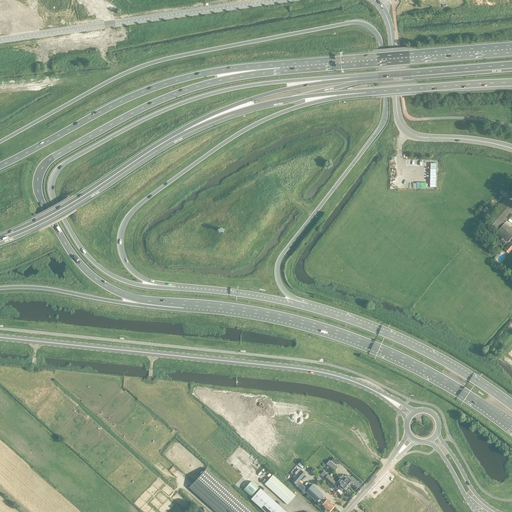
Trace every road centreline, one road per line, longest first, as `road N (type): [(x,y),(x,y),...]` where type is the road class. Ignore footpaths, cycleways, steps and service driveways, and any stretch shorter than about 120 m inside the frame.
road 1 (trunk): [(307,305),(278,282),(278,261),(385,121),(381,44),(363,23),(152,62),(0,141)]
road 2 (trunk): [(175,286),(130,283),(82,250),(52,196),(58,168),(188,100),(285,80),(351,77)]
road 3 (trunk): [(279,67),(150,103),(40,169),(39,198),(90,275),(129,296),(183,304)]
road 4 (secondary): [(389,399),(319,371),(0,337)]
road 5 (motorway): [(175,286),(144,279),(124,260),(120,236),(132,210),(243,129),(305,104),(366,92)]
road 6 (trunk): [(183,304),(267,315),(373,347),(511,428)]
road 7 (trunk): [(279,67),(160,85),(0,165)]
road 8 (tertiary): [(0,40),(281,0)]
road 9 (tertiary): [(511,148),(406,132),(380,6)]
road 10 (trunk): [(511,49),(279,67)]
road 11 (trunk): [(511,405),(405,340),(307,305)]
road 12 (motorway): [(166,140),(288,98),(366,92)]
road 13 (motorway): [(166,140),(232,104),(351,77)]
road 14 (trunk): [(0,237),(53,213),(166,140)]
road 15 (trunk): [(0,289),(183,304)]
road 16 (motorway): [(351,77),(511,64)]
road 17 (motorway): [(366,92),(511,82)]
road 18 (trunk): [(307,305),(175,286)]
